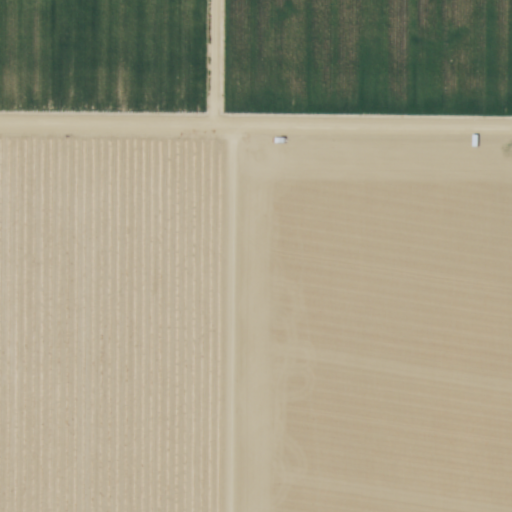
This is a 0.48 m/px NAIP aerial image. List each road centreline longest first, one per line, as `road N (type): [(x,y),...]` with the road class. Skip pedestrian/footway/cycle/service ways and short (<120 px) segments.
road 1 (residential): [(246,0),(242,511)]
road 2 (residential): [(511,121),(0,120)]
